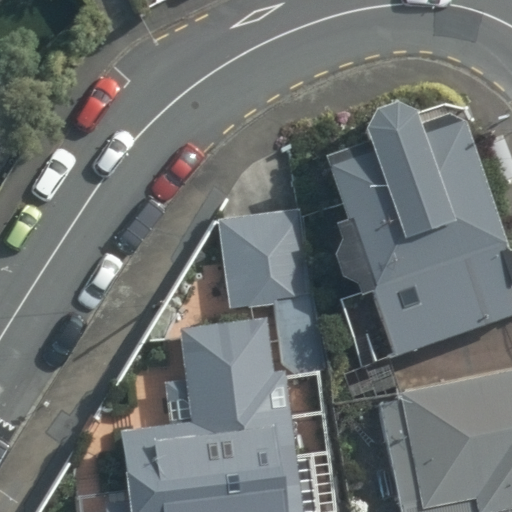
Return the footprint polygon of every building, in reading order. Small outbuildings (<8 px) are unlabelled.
[(91,0),(108,30),(147,10),(141,0),(91,0)] [(371,293),(394,358),(511,317),(511,291),(510,286),(511,285),(511,249),(506,251),(493,214),(498,213),(491,191),(487,192),(464,124),(443,112),(414,120),(409,108),(388,101),(365,110),(355,136),(319,150),(340,221),(331,225),(337,242),(332,256),(340,279),(354,287),(358,297),(371,293)] [(483,137),(497,173),(511,167),(511,159),(501,131),(483,137)] [(283,360),(296,371),(325,368),(300,214),(217,220),(226,313),(273,305),(283,360)] [(299,511),(283,371),(271,373),(265,318),(175,328),(182,384),(170,385),(174,423),(115,430),(123,498),(103,500),(104,511),(299,511)] [(377,402),(399,511),(494,511),(511,508),(511,369),(392,394),(393,399),(377,402)]
